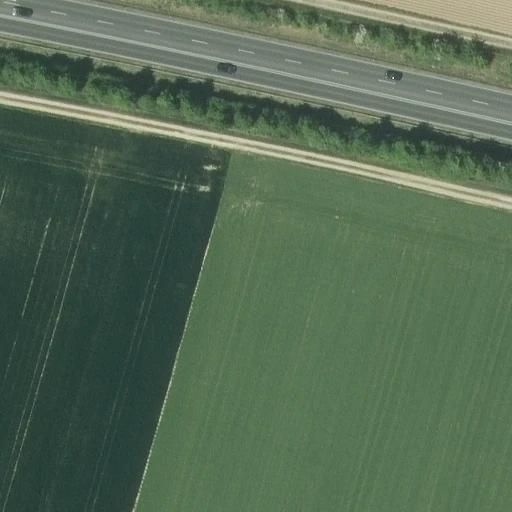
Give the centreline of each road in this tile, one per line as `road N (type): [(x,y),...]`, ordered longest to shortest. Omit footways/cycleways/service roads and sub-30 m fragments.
road 1 (track): [(511,208),(0,99)]
road 2 (trunk): [(511,116),(0,9)]
road 3 (track): [(263,0),(511,54)]
